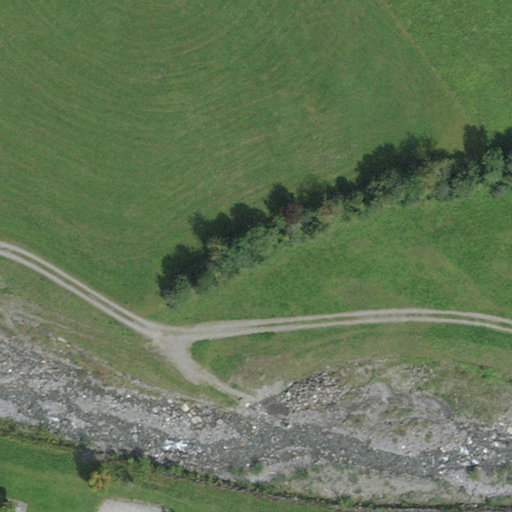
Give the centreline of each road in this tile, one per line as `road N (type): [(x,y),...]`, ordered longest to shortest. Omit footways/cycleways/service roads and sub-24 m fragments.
road 1 (track): [(0,250),(156,328),(394,311),(511,331)]
road 2 (track): [(156,328),(189,369),(256,408)]
